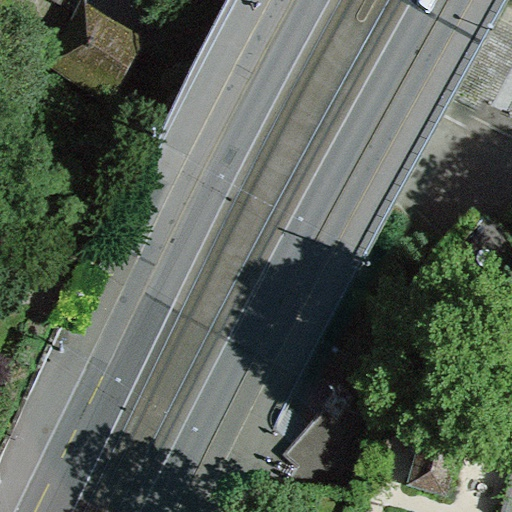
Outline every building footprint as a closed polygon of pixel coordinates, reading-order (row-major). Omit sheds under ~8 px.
[(70,64),(67,62),(64,66),(114,100),(146,49),(95,17),(88,27),(92,29),(85,41),(70,64)] [(477,228),(473,225),(420,280),(442,302),(454,314),(509,257),(504,247),(498,239),(496,238),(493,235),(486,230),(477,228)] [(65,323),(75,328),(101,275),(91,271),(81,266),(56,319),(65,323)] [(443,492),(454,454),(452,453),(452,450),(450,449),(446,441),(433,436),(421,441),(408,482),(443,492)] [(511,511),(511,480),(508,479),(499,511),(511,511)]
